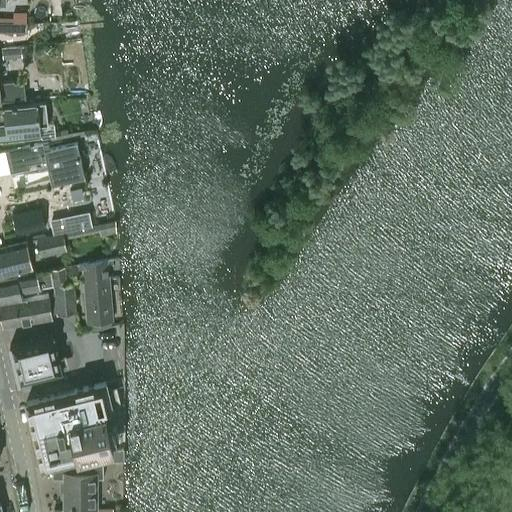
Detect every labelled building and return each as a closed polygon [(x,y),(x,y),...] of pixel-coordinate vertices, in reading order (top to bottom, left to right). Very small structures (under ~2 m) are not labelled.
[(13,18),(13,22),(27,22),(27,13),(13,12),(13,18)] [(68,42),(69,57),(89,56),(89,50),(84,50),(84,41),(68,42)] [(21,48),(3,50),(4,58),(21,56),(21,48)] [(0,100),(26,98),(24,81),(16,82),(13,80),(0,81),(0,100)] [(5,122),(0,122),(0,140),(42,136),(40,119),(47,118),(46,101),(3,106),(5,122)] [(49,139),(6,150),(11,172),(30,167),(29,163),(46,159),(52,184),(85,176),(78,141),(50,146),(49,139)] [(12,213),(17,233),(44,227),(40,207),(12,213)] [(89,212),(51,220),(53,233),(91,225),(89,212)] [(71,231),(0,247),(0,275),(33,268),(31,258),(67,250),(64,238),(73,237),(71,231)] [(84,280),(108,277),(106,258),(78,264),(78,271),(83,270),(84,280)] [(78,264),(64,266),(66,276),(79,274),(78,271),(78,264)] [(64,266),(51,268),(54,286),(67,284),(66,276),(64,266)] [(51,268),(0,279),(0,303),(22,300),(21,293),(54,286),(51,268)] [(88,322),(112,320),(108,277),(84,280),(88,322)] [(74,283),(67,284),(54,286),(55,293),(57,313),(77,311),(74,283)] [(22,300),(0,303),(0,313),(3,327),(52,317),(51,314),(57,313),(55,293),(47,295),(22,300)] [(62,372),(54,335),(29,340),(10,345),(19,381),(38,377),(62,372)] [(113,412),(106,382),(26,402),(43,468),(121,449),(120,411),(113,412)] [(65,508),(88,508),(96,508),(95,478),(102,478),(102,458),(72,465),(72,472),(65,472),(65,508)]
